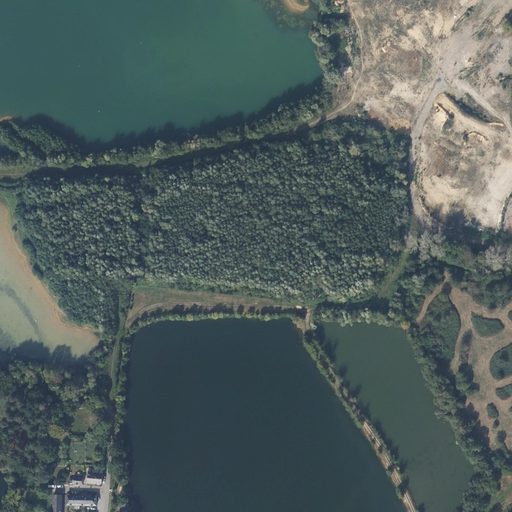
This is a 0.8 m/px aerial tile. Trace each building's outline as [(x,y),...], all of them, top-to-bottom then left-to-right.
[(472,35),(478,40),(491,24),(485,19),(472,35)] [(462,78),(477,67),(474,62),(458,73),(462,78)] [(481,85),(479,82),(487,77),(483,72),(469,80),(474,89),(481,85)] [(87,471),(86,482),(101,483),(102,469),(95,468),(94,472),(87,471)] [(85,504),(96,505),(96,495),(87,494),(87,492),(81,491),(81,494),(85,495),(85,504)] [(51,511),(55,511),(59,511),(60,494),(52,494),(51,511)] [(85,495),(81,494),(67,494),(66,503),(85,504),(85,495)]
